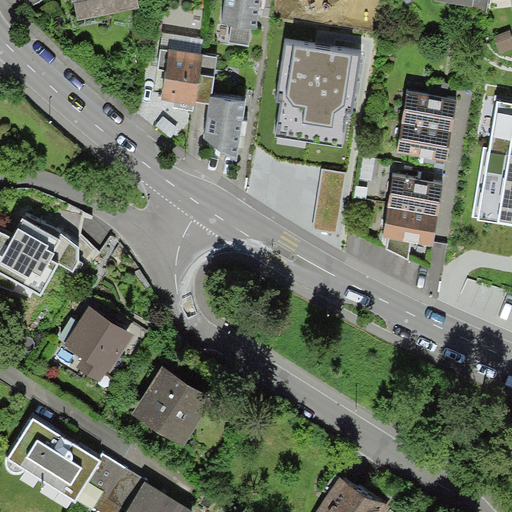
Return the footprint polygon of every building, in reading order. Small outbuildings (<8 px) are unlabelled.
[(136,0),(72,0),(76,19),(138,8),(136,0)] [(259,0),(223,0),(221,18),(230,19),(227,40),(247,43),(250,23),(257,24),(258,10),(259,0)] [(511,0),(435,0),(435,2),(486,9),(487,1),(491,0),(508,0),(509,6),(511,5),(511,0)] [(160,26),(151,63),(161,68),(159,92),(182,95),(204,98),(201,131),(235,153),(237,138),(241,94),(210,89),(215,53),(207,51),(188,48),(192,33),(160,26)] [(511,30),(510,27),(489,35),(496,53),(511,47),(511,30)] [(276,96),(280,96),(275,131),(342,141),(348,107),(351,107),(360,49),(285,37),(276,96)] [(456,94),(404,87),(395,148),(447,156),(449,143),(454,113),(456,94)] [(511,103),(497,101),(478,221),(511,226),(511,103)] [(346,172),(322,168),(312,228),(336,232),(346,172)] [(444,178),(391,169),(380,231),(385,232),(384,243),(404,254),(407,236),(433,242),(435,226),(441,196),(444,178)] [(58,256),(0,225),(0,271),(39,292),(58,256)] [(136,331),(88,297),(59,339),(82,355),(75,364),(101,382),(136,331)] [(214,395),(157,362),(129,410),(185,443),(214,395)] [(22,472),(25,468),(95,511),(195,511),(198,508),(100,452),(98,457),(30,414),(6,453),(4,457),(5,464),(9,471),(15,473),(22,472)] [(387,511),(393,501),(334,469),(311,511),(387,511)]
